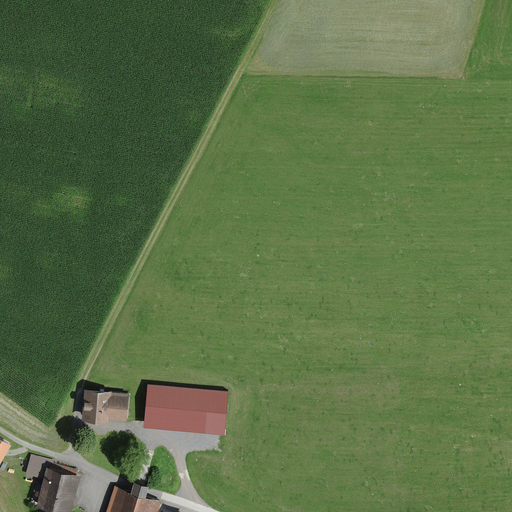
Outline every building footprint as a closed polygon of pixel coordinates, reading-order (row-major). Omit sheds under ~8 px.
[(226,436),(229,392),(147,387),(145,431),(226,436)] [(129,391),(86,388),(84,418),(127,420),(129,391)] [(0,460),(11,442),(0,435),(0,460)] [(74,511),(83,474),(49,467),(40,506),(67,511),(74,511)] [(158,511),(162,501),(115,485),(107,511),(158,511)]
